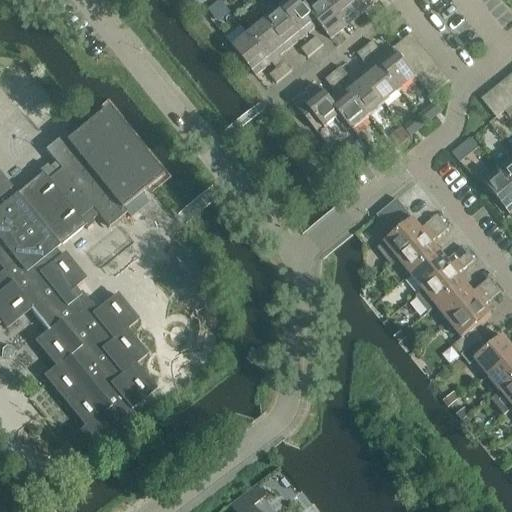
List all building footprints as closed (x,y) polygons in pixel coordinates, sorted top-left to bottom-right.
[(300,0),(291,0),(280,9),(304,38),(319,26),(320,25),(308,11),(309,10),(300,0)] [(325,0),(321,0),(309,10),(308,11),(320,25),(319,26),(331,40),(347,27),(325,0)] [(351,0),(325,0),(347,27),(363,14),(351,0)] [(377,0),(351,0),(363,14),(379,1),(377,0)] [(280,9),(264,22),(288,51),(304,38),(280,9)] [(264,22),(249,35),(272,64),(277,70),(285,64),(280,58),(288,51),(264,22)] [(272,64),(249,35),(232,48),(256,77),(272,64)] [(411,35),(393,50),(400,59),(419,44),(411,35)] [(316,38),(309,44),(315,53),(323,46),(316,38)] [(372,43),(365,49),(371,57),(379,51),(372,43)] [(315,53),(309,44),(301,51),(308,59),(315,53)] [(426,54),(419,44),(400,59),(408,69),(426,54)] [(371,57),(365,49),(357,55),(364,63),(371,57)] [(393,50),(376,63),(400,92),(416,79),(416,78),(408,69),(400,59),(393,50)] [(434,63),(426,54),(408,69),(416,78),(434,63)] [(376,63),(360,76),(384,105),(400,92),(376,63)] [(416,79),(423,88),(441,73),(434,63),(416,78),(416,79)] [(285,64),(277,70),(284,78),(292,72),(285,64)] [(341,68),(333,75),(340,83),(347,77),(341,68)] [(284,78),(277,70),(269,76),(276,85),(284,78)] [(441,73),(423,88),(430,97),(449,82),(441,73)] [(340,83),(333,75),(325,81),(332,89),(340,83)] [(360,76),(345,89),(368,118),(384,105),(360,76)] [(511,81),(509,78),(500,85),(511,100),(511,81)] [(511,100),(500,85),(490,93),(506,111),(511,106),(511,100)] [(329,102),(330,101),(318,87),(301,101),(303,104),(297,109),(316,132),(322,127),(324,130),(335,121),(345,133),(350,130),(340,117),(341,116),(329,102)] [(345,89),(330,101),(329,102),(341,116),(340,117),(350,130),(352,132),(368,118),(345,89)] [(506,111),(490,93),(481,100),(496,119),(506,111)] [(0,323),(1,323),(6,329),(29,310),(47,332),(35,342),(56,367),(44,376),(86,427),(65,444),(85,469),(130,432),(126,427),(143,413),(138,406),(155,391),(134,366),(146,357),(126,332),(137,322),(116,296),(96,312),(93,308),(85,314),(75,301),(81,297),(75,289),(85,281),(63,255),(61,257),(56,251),(84,227),(87,230),(94,224),(91,222),(98,216),(108,229),(127,214),(123,209),(161,177),(106,109),(68,141),(63,136),(45,151),(55,164),(49,169),(46,166),(39,172),(42,175),(13,198),(8,192),(10,190),(0,177),(0,323)] [(472,137),(453,151),(461,162),(480,147),(472,137)] [(511,154),(497,167),(511,185),(511,154)] [(511,185),(497,167),(481,180),(509,216),(511,213),(511,185)] [(378,249),(391,266),(443,223),(437,217),(425,226),(426,227),(421,231),(397,200),(377,217),(393,237),(378,249)] [(397,261),(410,276),(439,253),(431,243),(436,239),(437,240),(448,230),(443,223),(391,266),(397,261)] [(410,276),(423,292),(468,255),(463,248),(451,258),(452,259),(447,262),(439,253),(410,276)] [(436,308),(465,284),(457,275),(462,271),(462,272),(474,262),(468,255),(423,292),(415,298),(428,314),(436,308)] [(436,308),(449,324),(494,287),(489,280),(477,290),(473,294),(465,284),(436,308)] [(449,324),(462,340),(475,330),(491,316),(483,306),(487,303),(488,303),(500,294),(494,287),(449,324)] [(197,324),(199,328),(205,328),(209,325),(209,320),(206,316),(201,316),(197,319),(197,324)] [(462,340),(453,347),(461,356),(482,339),(475,330),(462,340)] [(474,361),(487,377),(511,357),(511,347),(511,348),(503,338),(474,361)] [(511,357),(487,377),(500,393),(511,383),(511,357)] [(0,392),(0,433),(38,480),(69,454),(32,407),(40,401),(20,377),(0,392)] [(511,383),(500,393),(511,407),(511,383)] [(253,511),(251,508),(264,498),(255,486),(229,506),(233,511),(253,511)]
